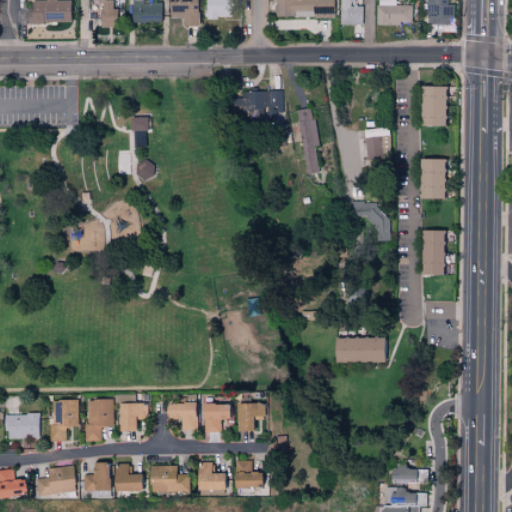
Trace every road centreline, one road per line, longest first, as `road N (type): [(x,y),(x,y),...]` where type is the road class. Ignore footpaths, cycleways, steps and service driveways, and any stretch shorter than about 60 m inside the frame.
road 1 (tertiary): [(0,56),(511,55)]
road 2 (residential): [(0,460),(99,448),(268,444)]
road 3 (secondary): [(482,402),(484,135)]
road 4 (residential): [(435,511),(438,419),(452,403),(482,402)]
